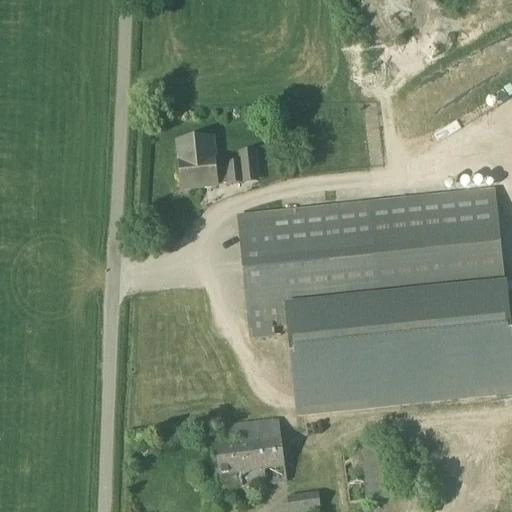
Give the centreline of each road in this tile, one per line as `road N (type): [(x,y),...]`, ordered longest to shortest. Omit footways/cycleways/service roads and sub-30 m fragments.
road 1 (unclassified): [(103,511),(126,0)]
road 2 (track): [(511,104),(386,182),(237,205),(160,273),(114,276)]
